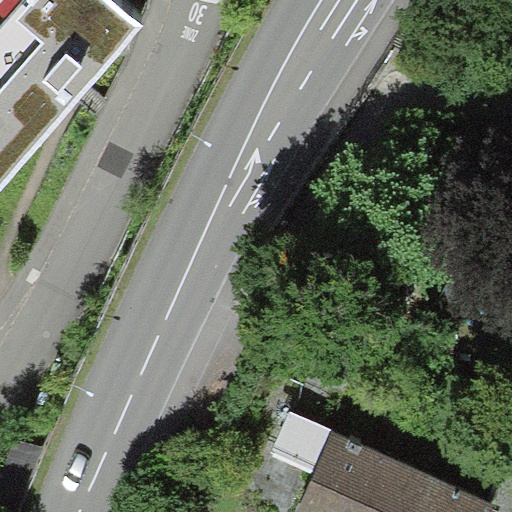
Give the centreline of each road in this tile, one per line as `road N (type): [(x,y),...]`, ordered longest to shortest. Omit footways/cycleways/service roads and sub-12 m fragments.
road 1 (secondary): [(331,0),(225,182),(80,511)]
road 2 (residential): [(0,392),(175,71),(199,0)]
